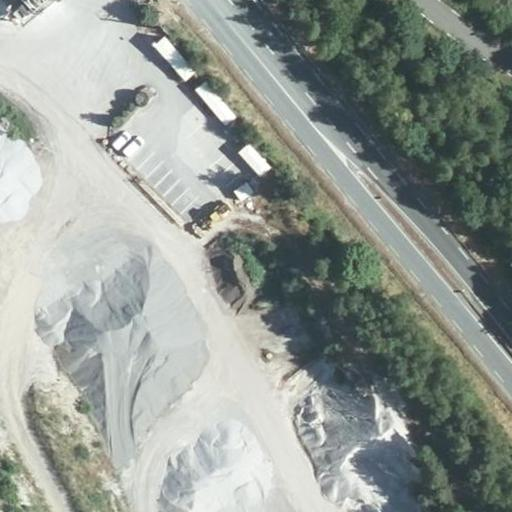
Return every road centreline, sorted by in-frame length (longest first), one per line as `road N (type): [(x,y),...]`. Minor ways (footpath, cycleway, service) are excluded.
road 1 (track): [(68,151),(188,251),(320,511)]
road 2 (primary): [(315,120),(352,187),(511,381)]
road 3 (track): [(44,97),(68,151),(35,304),(0,391)]
road 4 (primary): [(511,326),(400,189),(315,120)]
road 5 (track): [(143,511),(137,492),(144,449),(199,357)]
road 6 (primary): [(315,120),(218,0)]
road 7 (track): [(120,0),(44,97)]
